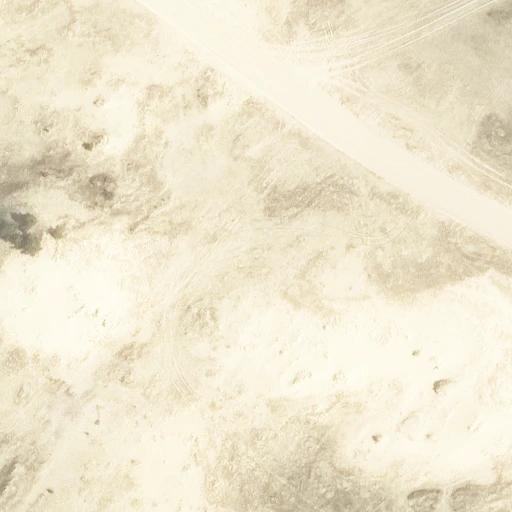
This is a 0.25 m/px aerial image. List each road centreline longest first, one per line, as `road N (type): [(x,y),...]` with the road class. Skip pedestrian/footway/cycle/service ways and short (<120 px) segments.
road 1 (track): [(373,152),(247,233),(151,352),(0,471)]
road 2 (track): [(170,0),(373,152),(511,230)]
